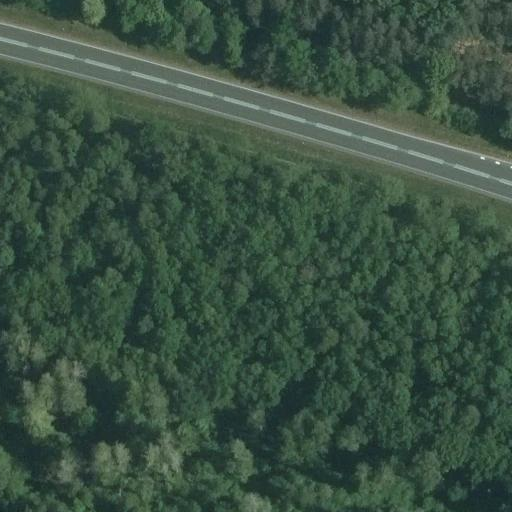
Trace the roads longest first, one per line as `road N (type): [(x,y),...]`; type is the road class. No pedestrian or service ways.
road 1 (track): [(0,278),(511,458)]
road 2 (trunk): [(511,185),(0,41)]
